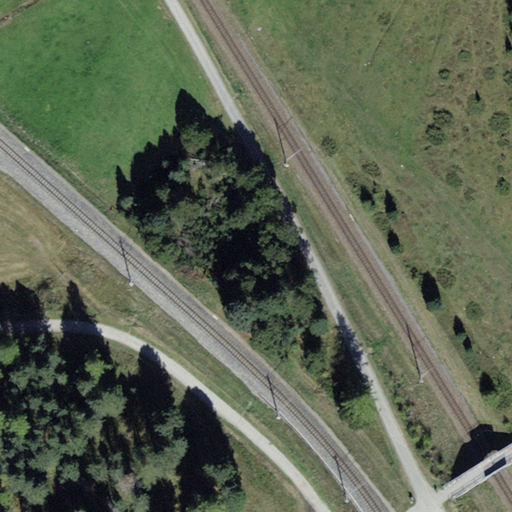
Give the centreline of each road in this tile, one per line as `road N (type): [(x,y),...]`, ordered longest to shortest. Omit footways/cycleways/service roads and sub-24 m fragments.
road 1 (track): [(168,0),(283,190),(430,505)]
road 2 (track): [(0,327),(86,325),(135,337),(221,404),(322,511)]
